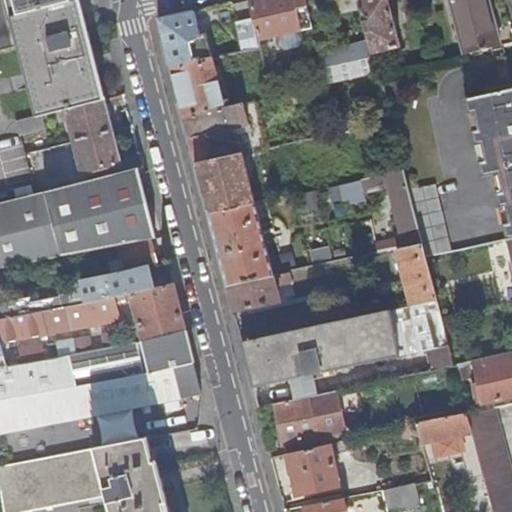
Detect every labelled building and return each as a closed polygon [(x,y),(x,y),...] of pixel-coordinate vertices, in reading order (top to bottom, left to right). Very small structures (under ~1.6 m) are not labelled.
[(0,0),(0,51),(22,46),(41,116),(54,113),(66,110),(104,100),(105,99),(78,0),(91,0),(92,3),(95,2),(94,0),(0,0)] [(260,40),(276,36),(279,46),(284,50),(299,47),(303,40),(301,30),(313,27),(306,0),(250,0),(254,14),(260,40)] [(359,0),(327,0),(331,15),(361,8),(359,0)] [(359,0),(361,8),(370,39),(374,53),(401,46),(389,0),(359,0)] [(449,0),(463,54),(499,46),(492,16),(488,17),(483,0),(449,0)] [(201,34),(195,11),(159,19),(171,69),(213,60),(206,33),(201,34)] [(237,17),(244,53),(262,49),(260,40),(254,14),(237,17)] [(370,39),(340,46),(321,51),(324,69),(328,84),(379,72),(376,61),(374,53),(370,39)] [(406,54),(376,61),(379,72),(379,73),(409,67),(406,54)] [(213,60),(171,69),(178,93),(184,118),(226,108),(213,60)] [(511,88),(471,98),(475,113),(478,130),(481,145),(485,160),(489,176),(492,175),(498,174),(502,191),(506,205),(510,223),(511,230),(511,88)] [(283,94),(286,106),(299,103),(296,91),(283,94)] [(475,113),(471,98),(465,100),(469,115),(475,113)] [(112,131),(104,100),(66,110),(74,141),(112,131)] [(226,108),(184,118),(189,138),(196,166),(243,155),(266,150),(254,102),(244,103),(226,108)] [(54,113),(41,116),(25,120),(28,133),(57,126),(54,113)] [(475,113),(469,115),(472,131),(478,130),(475,113)] [(478,130),(472,131),(476,146),(481,145),(478,130)] [(120,164),(112,131),(74,141),(83,174),(120,164)] [(481,145),(476,146),(479,162),(485,160),(481,145)] [(243,155),(196,166),(202,187),(209,214),(255,203),(243,155)] [(482,178),(489,176),(485,160),(479,162),(482,178)] [(141,187),(136,169),(0,203),(0,268),(152,239),(154,239),(141,187)] [(404,171),(339,185),(342,197),(355,194),(356,200),(366,198),(364,190),(389,185),(405,247),(422,243),(404,171)] [(492,175),(497,193),(502,191),(498,174),(492,175)] [(497,193),(500,206),(506,205),(502,191),(497,193)] [(440,198),(414,204),(427,256),(452,249),(440,198)] [(218,251),(227,286),(274,275),(255,203),(209,214),(218,251)] [(500,206),(504,225),(510,223),(506,205),(500,206)] [(379,253),(397,249),(400,248),(397,235),(376,240),(379,253)] [(155,251),(152,239),(118,249),(119,253),(114,255),(115,260),(121,259),(123,272),(138,268),(148,265),(158,262),(155,251)] [(397,249),(412,307),(425,304),(437,301),(426,257),(422,243),(405,247),(400,248),(397,249)] [(154,288),(148,265),(138,268),(144,290),(154,288)] [(138,268),(123,272),(85,278),(89,301),(120,295),(125,294),(131,293),(144,290),(138,268)] [(227,286),(234,313),(280,302),(277,286),(293,282),(291,273),(274,276),(274,275),(227,286)] [(180,312),(173,284),(154,288),(144,290),(131,293),(143,341),(186,332),(180,312)] [(122,303),(120,295),(89,301),(6,318),(0,319),(0,369),(8,367),(2,343),(120,319),(117,304),(122,303)] [(454,366),(442,317),(437,301),(425,304),(429,318),(427,318),(435,348),(428,350),(433,370),(454,366)] [(247,364),(254,389),(418,352),(409,308),(390,311),(390,310),(242,343),(247,364)] [(191,351),(186,332),(143,341),(120,345),(106,348),(92,351),(77,354),(75,341),(74,339),(57,342),(60,357),(46,360),(42,343),(20,347),(23,364),(8,367),(0,369),(0,434),(202,395),(198,381),(191,351)] [(103,336),(106,348),(120,345),(117,333),(103,336)] [(90,338),(75,341),(77,354),(92,351),(90,338)] [(511,395),(511,352),(473,362),(477,381),(473,382),(474,389),(479,388),(482,402),(511,395)] [(337,392),(273,406),(282,446),(345,433),(337,392)] [(482,475),(492,511),(511,511),(511,485),(511,484),(511,472),(494,408),(467,414),(482,475)] [(467,414),(467,413),(417,425),(419,436),(426,459),(433,457),(430,442),(460,436),(462,435),(472,477),(482,475),(467,414)] [(417,425),(399,429),(401,440),(419,436),(417,425)] [(464,450),(460,436),(430,442),(433,457),(464,450)] [(154,463),(149,438),(0,466),(0,474),(2,490),(5,511),(33,511),(33,510),(108,496),(111,511),(166,511),(165,504),(167,504),(157,462),(154,463)] [(344,441),(286,455),(290,475),(292,474),(296,496),(340,486),(331,451),(345,448),(344,441)] [(413,484),(383,490),(388,511),(397,511),(418,507),(413,484)] [(345,511),(343,499),(304,507),(305,511),(345,511)]
